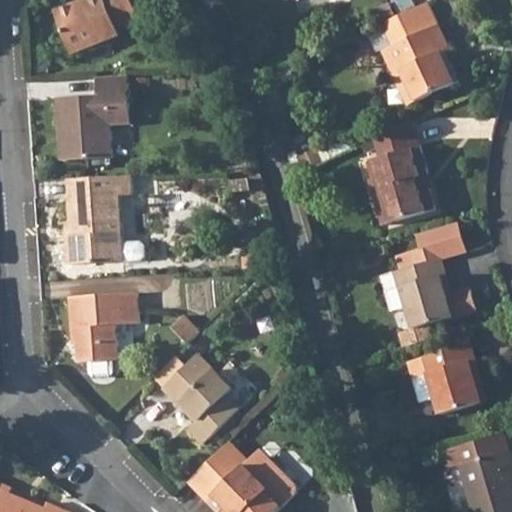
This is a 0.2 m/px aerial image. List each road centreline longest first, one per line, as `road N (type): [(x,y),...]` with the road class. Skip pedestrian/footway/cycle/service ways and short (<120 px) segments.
road 1 (residential): [(206,0),(264,140),(371,511)]
road 2 (residential): [(34,386),(23,363),(4,0)]
road 3 (residential): [(160,511),(34,386)]
